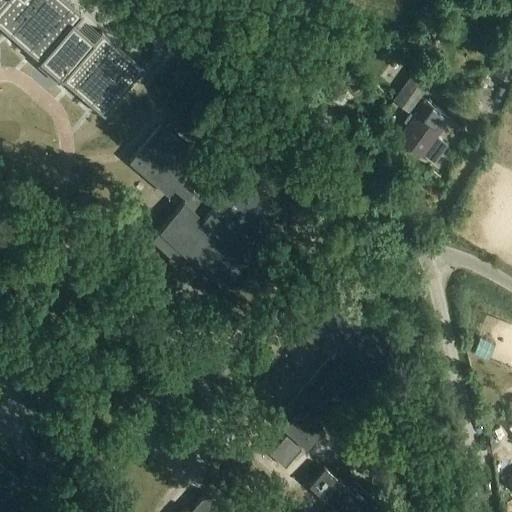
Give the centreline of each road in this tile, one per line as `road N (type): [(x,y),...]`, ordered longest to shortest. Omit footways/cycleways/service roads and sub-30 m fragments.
road 1 (unknown): [(431,265),(353,318),(305,333),(187,335),(132,316),(113,320),(87,332),(0,409)]
road 2 (unclassified): [(430,245),(391,211),(326,118),(204,0)]
road 3 (unclassified): [(478,511),(473,440),(430,245)]
